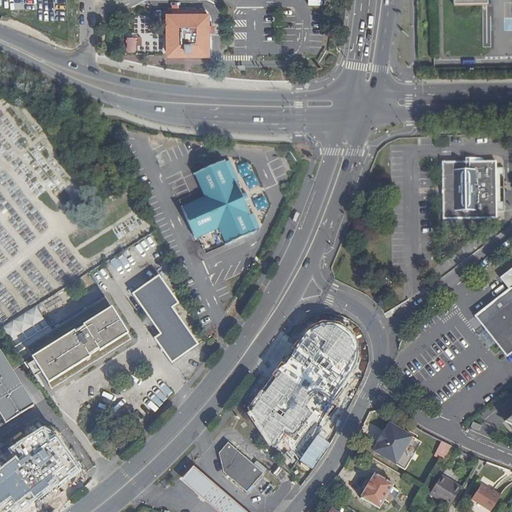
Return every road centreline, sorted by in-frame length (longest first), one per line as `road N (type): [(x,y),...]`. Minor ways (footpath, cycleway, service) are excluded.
road 1 (secondary): [(341,117),(300,241),(254,322),(166,433),(79,511)]
road 2 (tertiary): [(348,96),(227,95),(126,82),(0,32)]
road 3 (tertiary): [(0,47),(125,104),(341,117)]
road 4 (secondary): [(108,511),(200,426),(280,318)]
road 5 (residential): [(371,387),(427,424),(511,460)]
road 6 (secondary): [(314,256),(366,116)]
road 7 (residential): [(292,511),(333,463),(371,387)]
road 8 (residential): [(366,116),(511,106)]
road 9 (residential): [(511,90),(373,95)]
